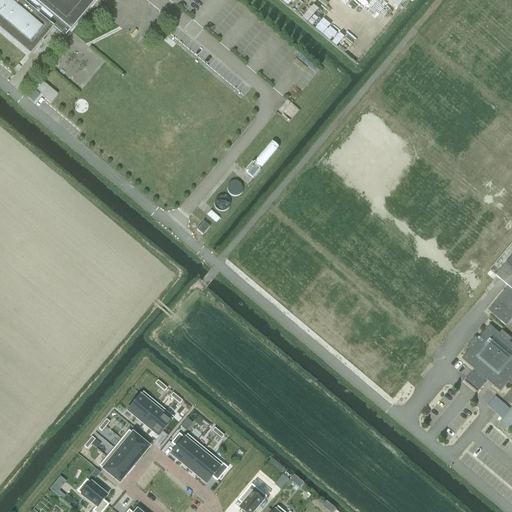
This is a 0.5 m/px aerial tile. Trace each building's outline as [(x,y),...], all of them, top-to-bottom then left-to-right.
[(0,0),(0,31),(29,56),(27,58),(28,59),(53,29),(64,38),(70,31),(70,32),(96,0),(0,0)] [(511,6),(504,0),(446,0),(440,9),(315,156),(227,260),(392,400),(493,280),(496,277),(511,257),(511,6)] [(38,79),(32,86),(51,102),(57,95),(38,79)] [(24,95),(33,103),(40,95),(31,88),(24,95)] [(245,172),(253,178),(261,169),(253,163),(245,172)] [(235,193),(239,182),(233,180),(229,191),(235,193)] [(227,210),(226,196),(216,197),(217,210),(227,210)] [(196,230),(202,235),(209,227),(203,222),(196,230)] [(511,257),(496,277),(508,287),(488,311),(506,327),(511,319),(511,344),(509,342),(511,340),(502,331),(499,334),(490,326),(478,340),(475,338),(466,348),(469,350),(461,359),(476,372),(474,374),(472,373),(464,382),(464,383),(477,393),(485,383),(484,382),(485,380),(500,392),(508,383),(511,385),(511,383),(511,257)] [(142,392),(126,411),(134,418),(150,399),(142,392)] [(150,399),(134,418),(142,424),(158,405),(150,399)] [(158,405),(142,424),(150,431),(165,412),(158,405)] [(165,412),(150,431),(158,437),(173,418),(165,412)] [(128,431),(121,440),(141,456),(148,447),(128,431)] [(177,446),(170,455),(179,462),(195,442),(186,435),(183,439),(178,435),(172,442),(177,446)] [(121,440),(113,449),(133,465),(141,456),(121,440)] [(195,442),(179,462),(188,470),(204,450),(195,442)] [(113,449),(106,457),(126,474),(133,465),(113,449)] [(204,450),(188,470),(196,477),(213,457),(204,450)] [(106,457),(99,467),(118,483),(126,474),(106,457)] [(213,457),(196,477),(206,484),(212,477),(216,481),(227,469),(213,457)] [(283,475),(276,484),(281,489),(289,480),(283,475)] [(86,480),(77,492),(96,507),(92,511),(102,511),(108,505),(103,501),(106,497),(86,480)] [(252,485),(239,501),(243,505),(240,509),(242,511),(241,511),(254,511),(267,497),(252,485)]
